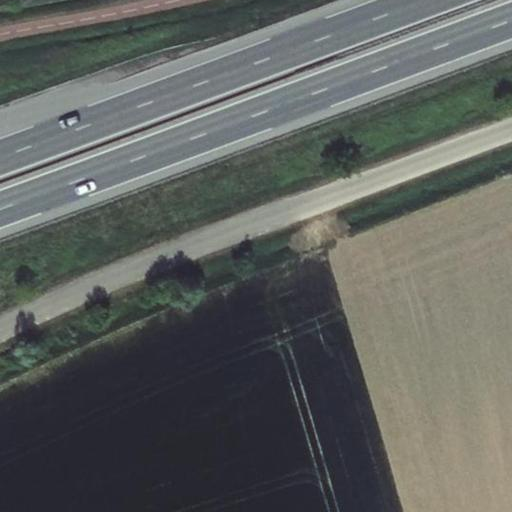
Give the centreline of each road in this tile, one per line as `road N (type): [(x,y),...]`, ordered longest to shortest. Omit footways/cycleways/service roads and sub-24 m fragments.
road 1 (trunk): [(0,209),(511,19)]
road 2 (trunk): [(429,0),(0,158)]
